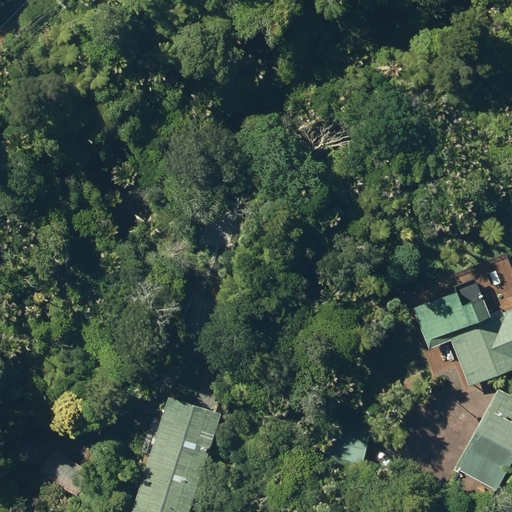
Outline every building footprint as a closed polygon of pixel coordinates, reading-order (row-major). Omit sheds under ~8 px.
[(242,222),(208,217),(203,247),(237,252),(242,222)] [(461,300),(418,316),(432,350),(447,345),(459,340),(477,385),(511,371),(511,318),(493,326),(485,307),(466,314),(461,300)] [(458,473),(499,494),(511,470),(511,399),(499,393),(458,473)] [(136,511),(193,511),(225,417),(174,400),(136,511)] [(381,434),(346,416),(330,447),(365,465),(381,434)] [(40,469),(77,494),(92,472),(56,447),(40,469)]
